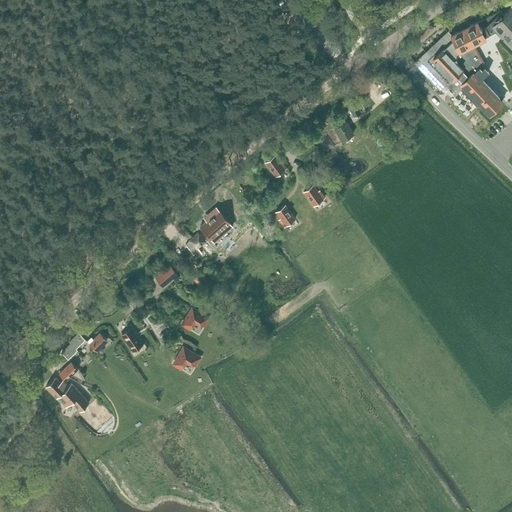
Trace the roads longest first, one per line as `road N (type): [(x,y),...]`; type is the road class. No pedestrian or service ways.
road 1 (unclassified): [(0,365),(349,69)]
road 2 (unclassified): [(511,174),(382,47)]
